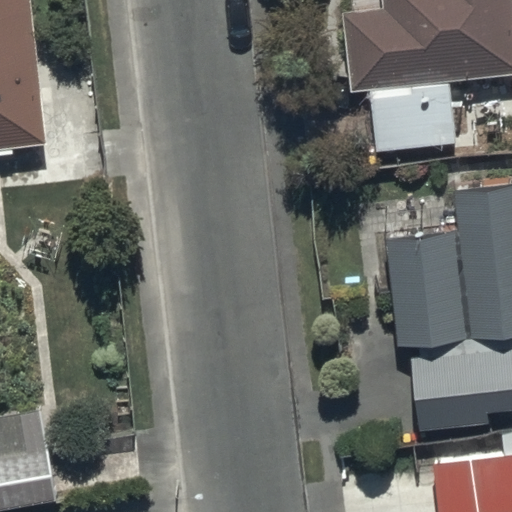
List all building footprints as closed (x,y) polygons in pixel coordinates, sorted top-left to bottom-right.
[(0,0),(0,134),(44,129),(29,0),(0,0)] [(511,0),(341,0),(347,73),(371,71),(376,135),(451,129),(446,64),(511,58),(511,0)] [(458,213),(385,221),(396,327),(511,315),(511,159),(453,166),(458,213)] [(511,329),(411,340),(418,412),(490,405),(489,387),(511,384),(511,329)] [(0,495),(57,486),(42,398),(0,405),(0,495)] [(504,441),(433,448),(440,511),(511,511),(511,415),(501,417),(504,441)]
